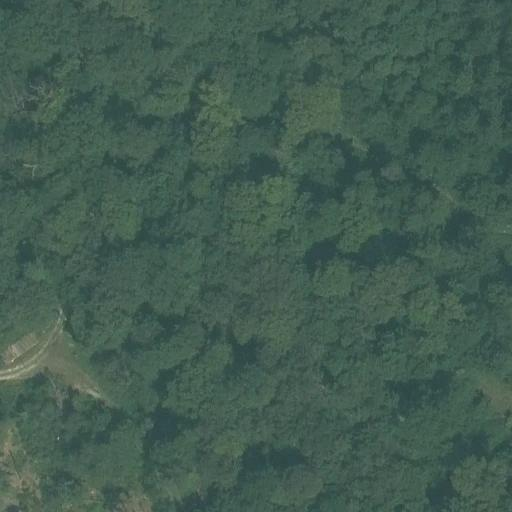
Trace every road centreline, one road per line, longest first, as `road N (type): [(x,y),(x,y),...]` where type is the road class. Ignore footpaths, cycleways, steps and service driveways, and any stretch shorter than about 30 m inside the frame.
road 1 (track): [(103,414),(72,323),(75,241),(118,143),(211,105),(305,118),(492,240),(511,243)]
road 2 (track): [(163,511),(103,414),(0,387)]
road 3 (track): [(390,0),(404,179)]
